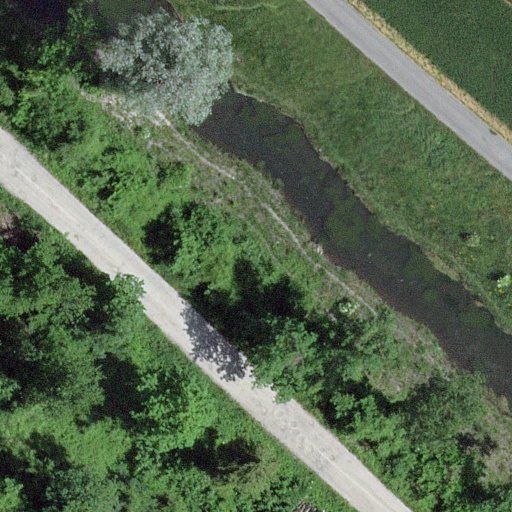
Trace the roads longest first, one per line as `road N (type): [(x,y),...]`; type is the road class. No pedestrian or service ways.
road 1 (unclassified): [(0,153),(383,511)]
road 2 (unclassified): [(328,0),(511,160)]
